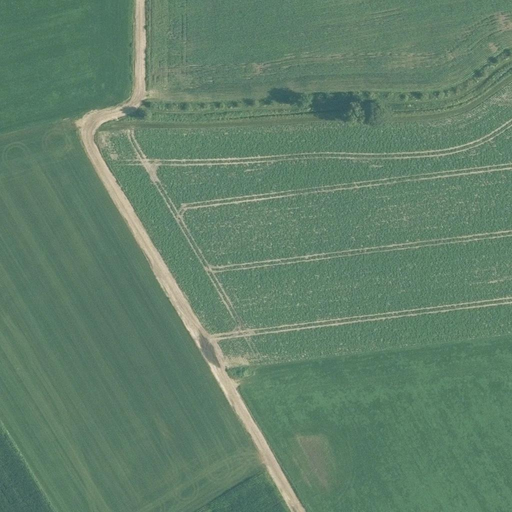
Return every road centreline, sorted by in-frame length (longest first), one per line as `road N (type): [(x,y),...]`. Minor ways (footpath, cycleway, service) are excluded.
road 1 (track): [(296,511),(91,153),(87,132),(98,116),(131,110)]
road 2 (track): [(511,59),(454,93),(131,110)]
